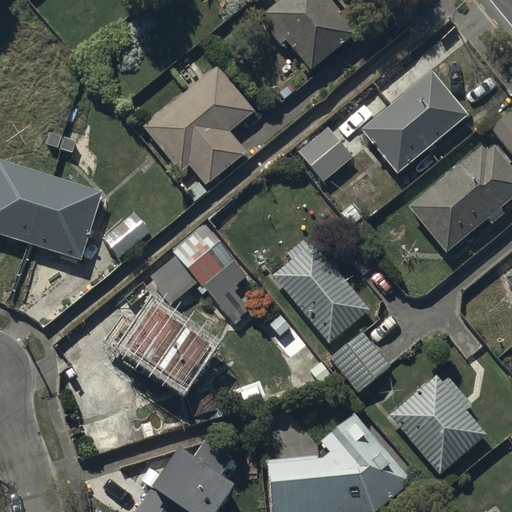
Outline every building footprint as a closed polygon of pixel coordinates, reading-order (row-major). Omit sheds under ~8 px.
[(285,0),(259,22),(280,46),(286,41),(310,70),(354,34),(325,0),(285,0)] [(251,113),(215,69),(142,128),(181,175),(190,168),(204,185),(244,153),(227,133),(251,113)] [(469,117),(431,71),(359,130),(397,175),(469,117)] [(511,115),(510,113),(489,128),(501,144),(504,142),(511,153),(511,115)] [(352,157),(326,129),(294,159),(320,187),(352,157)] [(511,198),(511,170),(493,146),(485,152),(483,149),(408,206),(445,253),(488,220),(492,225),(506,215),(500,207),(511,198)] [(101,194),(0,162),(0,235),(79,261),(101,194)] [(237,196),(207,220),(215,229),(244,205),(237,196)] [(133,213),(102,240),(118,258),(149,232),(133,213)] [(246,277),(204,225),(171,251),(176,257),(151,278),(153,280),(144,287),(152,297),(161,290),(173,304),(200,283),(232,322),(248,310),(231,289),(246,277)] [(372,313),(307,234),(284,252),(290,261),(271,276),(330,348),(372,313)] [(511,271),(502,279),(511,291),(511,271)] [(208,347),(152,308),(124,348),(180,387),(208,347)] [(361,331),(329,358),(359,392),(390,365),(361,331)] [(445,372),(389,417),(437,476),(485,436),(465,411),(473,405),(445,372)] [(327,455),(266,460),(269,511),(376,511),(411,479),(351,415),(318,445),(327,455)] [(148,469),(140,483),(150,489),(136,511),(215,511),(231,486),(220,480),(233,458),(202,441),(192,459),(175,449),(160,476),(148,469)] [(479,475),(456,495),(470,511),(471,511),(494,492),(479,475)]
